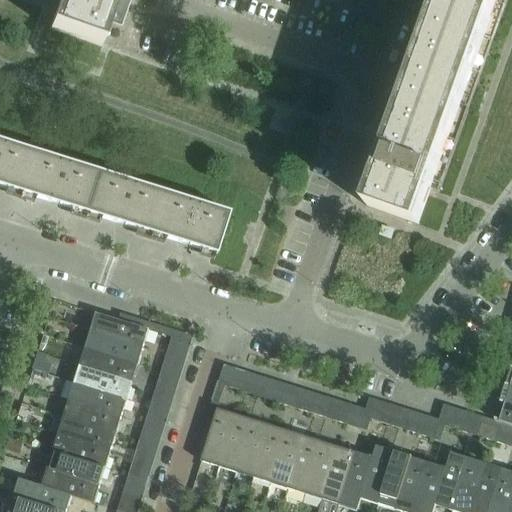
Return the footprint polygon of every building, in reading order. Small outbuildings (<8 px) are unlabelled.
[(66,0),(55,33),(96,48),(107,18),(119,23),(127,0),(66,0)] [(440,194),(509,0),(447,0),(373,210),(415,225),(427,189),(440,194)] [(0,143),(0,188),(21,195),(34,154),(0,143)] [(99,175),(34,154),(21,195),(86,215),(99,175)] [(164,195),(99,175),(86,215),(151,236),(164,195)] [(164,195),(151,236),(216,256),(229,216),(164,195)] [(392,240),(395,232),(384,229),(381,237),(392,240)] [(150,332),(120,322),(98,316),(92,333),(145,350),(150,332)] [(145,350),(92,333),(87,352),(139,368),(145,350)] [(169,354),(181,358),(185,344),(173,340),(169,354)] [(139,368),(87,352),(81,368),(134,384),(139,368)] [(167,361),(162,375),(174,379),(179,365),(167,361)] [(134,384),(81,368),(76,385),(129,401),(134,384)] [(174,379),(162,375),(158,388),(170,392),(174,379)] [(248,382),(234,377),(230,389),(244,394),(248,382)] [(262,386),(248,382),(244,394),(258,398),(262,386)] [(129,401),(76,385),(70,403),(123,419),(129,401)] [(282,392),(268,388),(265,400),(278,404),(282,392)] [(511,389),(507,388),(501,407),(511,410),(511,389)] [(296,397),(282,392),(278,404),(292,409),(296,397)] [(156,395),(152,408),(164,412),(168,399),(156,395)] [(317,403),(303,399),(299,411),(313,415),(317,403)] [(123,419),(70,403),(65,420),(118,436),(123,419)] [(330,407),(317,403),(313,415),(327,420),(330,407)] [(511,410),(501,407),(496,422),(511,427),(511,410)] [(164,412),(152,408),(147,423),(159,427),(164,412)] [(376,409),(372,422),(386,426),(389,413),(376,409)] [(351,414),(337,410),(333,422),(347,426),(351,414)] [(237,417),(219,411),(202,464),(220,469),(237,417)] [(403,418),(389,413),(386,426),(400,430),(403,418)] [(365,418),(351,414),(347,426),(361,430),(365,418)] [(450,416),(446,428),(460,432),(464,420),(450,416)] [(254,422),(237,417),(220,469),(237,475),(254,422)] [(118,436),(65,420),(60,437),(112,454),(118,436)] [(424,424),(410,420),(407,432),(420,436),(424,424)] [(478,424),(464,420),(460,432),(474,437),(478,424)] [(271,427),(254,422),(237,475),(254,480),(271,427)] [(438,429),(424,424),(420,436),(434,441),(438,429)] [(288,433),(271,427),(254,480),(271,485),(288,433)] [(498,431),(485,427),(481,439),(494,443),(498,431)] [(145,430),(141,443),(153,447),(157,433),(145,430)] [(511,435),(498,431),(494,443),(508,447),(511,435)] [(305,438),(288,433),(271,485),(289,491),(305,438)] [(112,454),(60,437),(55,453),(107,470),(112,454)] [(323,444),(305,438),(289,491),(306,496),(323,444)] [(153,447),(141,443),(136,457),(149,461),(153,447)] [(340,449),(323,444),(306,496),(323,502),(340,449)] [(378,448),(374,460),(361,501),(362,501),(378,506),(395,454),(378,448)] [(357,455),(340,449),(323,502),(341,507),(357,455)] [(107,470),(55,453),(49,471),(102,487),(107,470)] [(412,459),(395,454),(378,506),(396,511),(412,459)] [(374,460),(357,455),(341,507),(356,511),(358,511),(362,501),(361,501),(374,460)] [(452,455),(447,470),(448,470),(437,508),(449,511),(453,511),(470,460),(452,455)] [(415,511),(430,465),(412,459),(396,511),(415,511)] [(472,511),(487,466),(470,460),(453,511),(472,511)] [(134,464),(130,477),(142,481),(146,468),(134,464)] [(448,470),(447,470),(430,465),(415,511),(435,511),(437,508),(448,470)] [(490,511),(504,471),(487,466),(472,511),(490,511)] [(102,487),(49,471),(44,488),(73,497),(73,499),(96,506),(102,487)] [(510,511),(511,507),(511,473),(504,471),(490,511),(510,511)] [(142,481),(130,477),(126,491),(138,495),(142,481)] [(73,497),(44,488),(21,481),(15,499),(58,511),(68,511),(73,499),(73,497)] [(124,498),(119,511),(132,511),(136,502),(124,498)] [(58,511),(15,499),(10,511),(58,511)]
